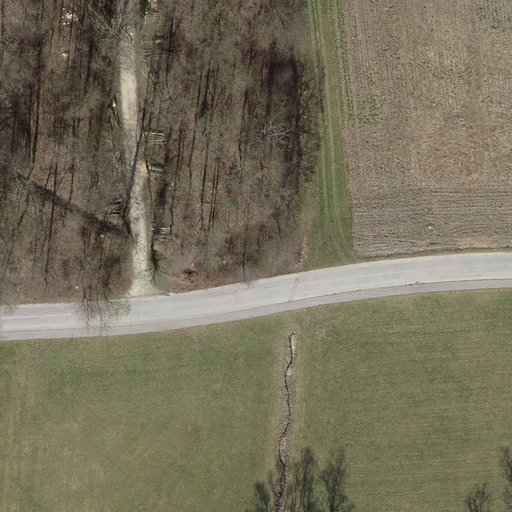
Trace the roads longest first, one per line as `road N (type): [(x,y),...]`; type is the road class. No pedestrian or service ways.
road 1 (unclassified): [(0,319),(511,266)]
road 2 (track): [(123,0),(143,310)]
